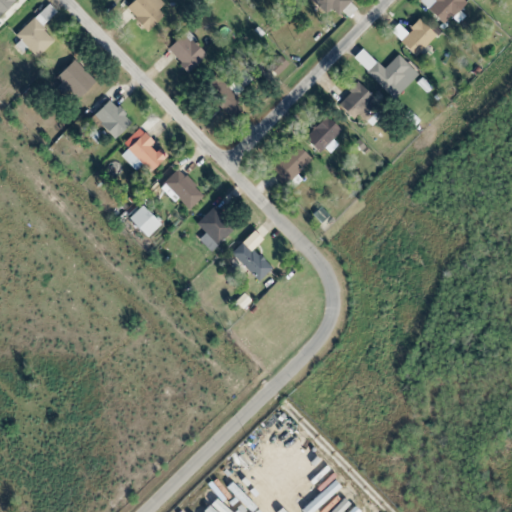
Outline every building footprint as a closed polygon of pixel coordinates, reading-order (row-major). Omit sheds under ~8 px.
[(0,0),(0,14),(14,0),(13,0),(0,0)] [(164,4),(159,0),(135,0),(125,11),(147,32),(163,15),(158,10),(164,4)] [(311,0),(324,15),(331,9),(336,14),(349,2),(347,0),(311,0)] [(466,4),(462,0),(437,0),(427,10),(442,25),(450,17),(457,24),(464,17),(458,11),(466,4)] [(53,41),(40,27),(56,12),(48,4),(15,35),(20,41),(14,46),(22,54),(27,48),(36,58),(53,41)] [(398,24),(389,33),(417,59),(428,47),(426,46),(435,36),(418,20),(406,33),(398,24)] [(188,72),(204,55),(182,33),(165,51),(188,72)] [(353,58),(366,71),(375,62),(361,49),(353,58)] [(376,62),(366,72),(394,99),(418,74),(397,55),(384,69),(376,62)] [(277,76),(287,64),(278,56),(268,68),(277,76)] [(76,100),(94,83),(73,60),(55,77),(76,100)] [(362,112),(374,100),(357,81),(344,93),(362,112)] [(217,105),(232,120),(242,109),(227,95),(217,105)] [(113,140),(131,123),(110,99),(91,116),(113,140)] [(327,157),(338,145),(333,140),(341,131),(325,116),(305,137),(327,157)] [(135,171),(142,164),(150,172),(167,156),(160,148),(158,150),(138,130),(124,143),(128,148),(121,156),(135,171)] [(311,159),(296,146),(270,174),(284,188),(311,159)] [(188,210),(203,196),(178,169),(159,187),(174,203),(178,199),(188,210)] [(127,219),(145,238),(159,225),(141,206),(127,219)] [(322,224),(329,216),(320,207),(312,215),(322,224)] [(198,240),(210,252),(233,230),(212,208),(195,224),(205,234),(198,240)] [(231,253),(258,281),(271,268),(252,249),(262,240),(253,231),(231,253)] [(249,302),(243,294),(234,301),(241,309),(249,302)]
